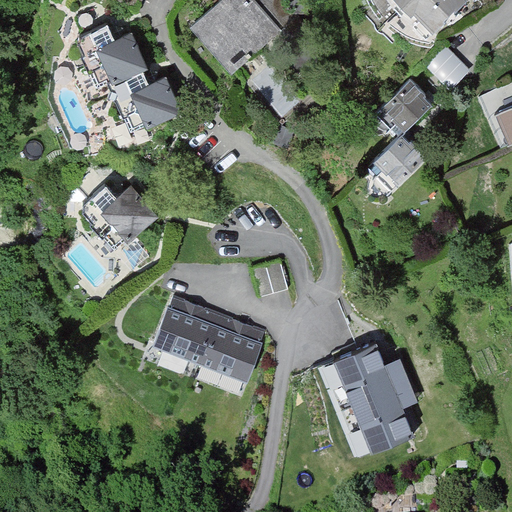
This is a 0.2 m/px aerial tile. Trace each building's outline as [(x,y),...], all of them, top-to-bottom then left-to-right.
[(283,21),(266,0),(230,0),(209,18),(239,56),(283,21)] [(468,5),(462,0),(390,0),(432,41),(468,5)] [(120,48),(112,33),(91,44),(114,88),(127,81),(155,132),(187,115),(171,84),(159,90),(133,41),(120,48)] [(445,43),(424,56),(443,85),(464,72),(445,43)] [(434,114),(414,94),(379,128),(401,150),(370,179),(391,200),(430,161),(408,139),(434,114)] [(511,107),(496,114),(509,147),(511,145),(511,107)] [(158,216),(134,190),(105,217),(129,243),(158,216)] [(256,267),(266,294),(291,285),(281,258),(256,267)] [(184,293),(166,340),(252,374),(270,327),(184,293)] [(393,345),(341,362),(371,453),(423,436),(393,345)]
